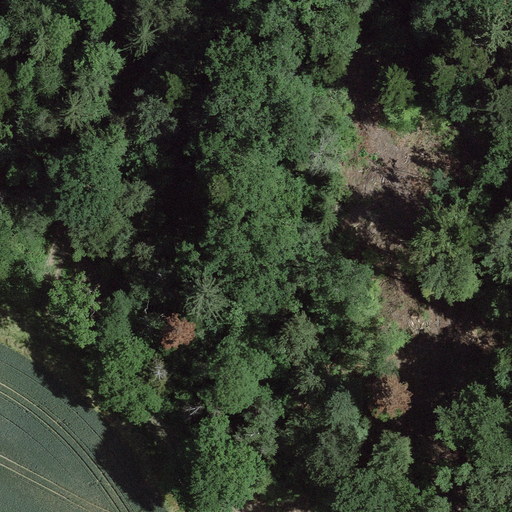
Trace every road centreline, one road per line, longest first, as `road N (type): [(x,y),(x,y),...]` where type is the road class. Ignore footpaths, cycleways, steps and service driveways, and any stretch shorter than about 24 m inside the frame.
road 1 (track): [(301,0),(443,181),(511,243)]
road 2 (track): [(128,0),(84,183),(43,296)]
